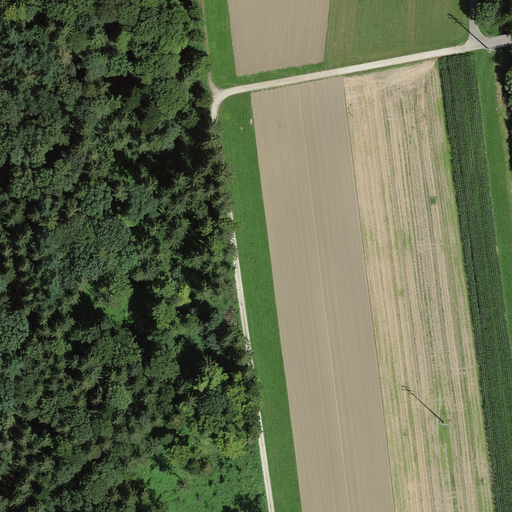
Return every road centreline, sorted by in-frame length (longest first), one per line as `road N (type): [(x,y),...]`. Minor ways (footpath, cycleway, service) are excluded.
road 1 (track): [(219,98),(214,120),(271,511)]
road 2 (track): [(9,511),(21,316),(0,211)]
road 3 (track): [(477,45),(219,98)]
